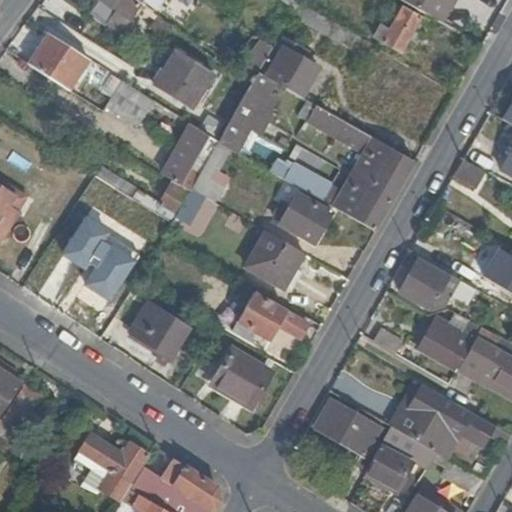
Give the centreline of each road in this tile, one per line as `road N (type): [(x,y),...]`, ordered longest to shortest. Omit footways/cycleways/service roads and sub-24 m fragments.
road 1 (residential): [(258,475),(511,39)]
road 2 (residential): [(0,307),(258,475)]
